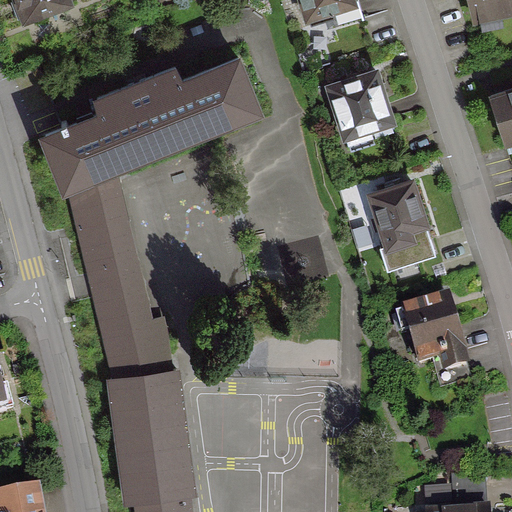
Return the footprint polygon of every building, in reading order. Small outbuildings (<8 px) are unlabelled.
[(65,0),(9,0),(18,22),(67,3),(65,0)] [(297,0),(304,22),(331,14),(335,28),(362,21),(356,0),(297,0)] [(511,0),(466,0),(470,19),(478,18),(479,24),(501,20),(500,13),(511,10),(511,0)] [(32,130),(53,188),(63,184),(114,165),(257,112),(234,51),(176,73),(171,62),(83,95),(89,109),(32,130)] [(376,66),(324,83),(343,141),(395,124),(376,66)] [(511,85),(486,93),(503,147),(511,144),(511,85)] [(114,165),(63,184),(109,380),(171,370),(161,316),(150,318),(114,165)] [(369,192),(386,246),(411,238),(407,228),(423,223),(410,180),(369,192)] [(441,382),(468,375),(446,295),(399,308),(415,366),(435,360),(441,382)] [(109,380),(105,380),(125,508),(129,507),(129,511),(190,511),(188,498),(194,497),(174,369),(171,370),(109,380)] [(34,511),(31,494),(0,500),(0,511),(34,511)] [(474,511),(448,511),(488,511),(488,503),(473,504),(474,511)]
